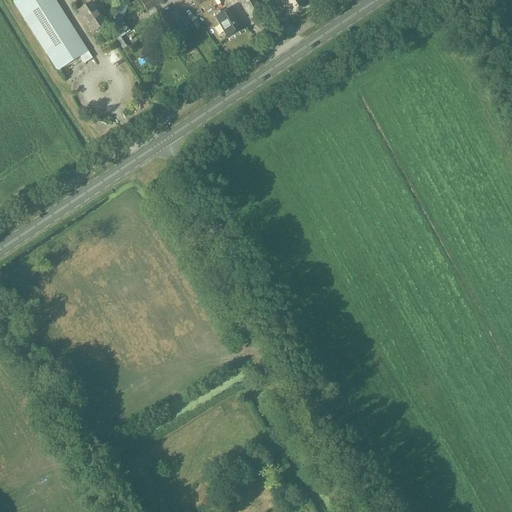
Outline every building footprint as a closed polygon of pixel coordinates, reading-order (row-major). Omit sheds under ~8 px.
[(88,52),(54,0),(19,0),(14,3),(57,72),(80,57),(84,64),(92,59),(88,52)] [(148,11),(156,24),(169,43),(182,34),(188,30),(181,18),(180,19),(176,13),(170,16),(169,15),(166,17),(162,10),(158,13),(155,8),(162,3),(160,0),(139,0),(142,3),(140,3),(146,12),(148,11)] [(239,0),(251,19),(262,12),(255,0),(239,0)] [(303,0),(281,0),(290,15),(307,6),(303,0)] [(92,3),(78,12),(92,34),(106,24),(92,3)] [(228,39),(242,31),(230,10),(216,18),(228,39)] [(120,38),(128,35),(125,24),(116,27),(120,38)]
